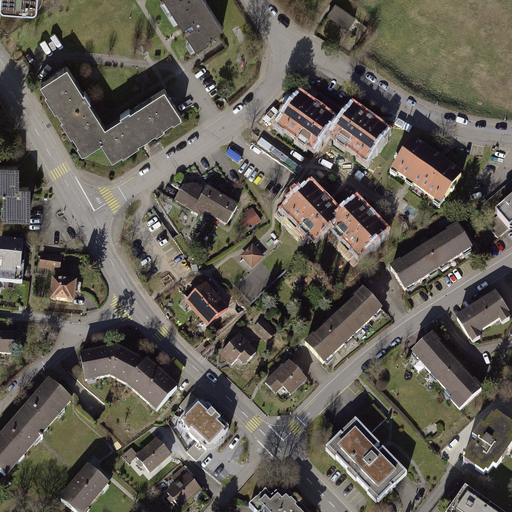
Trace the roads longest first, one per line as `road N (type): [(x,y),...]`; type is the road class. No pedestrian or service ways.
road 1 (residential): [(511,257),(351,372),(276,444)]
road 2 (residential): [(85,213),(219,130),(275,81),(295,45)]
road 3 (residential): [(295,45),(422,117),(511,136)]
road 4 (residential): [(137,303),(276,444)]
road 5 (residential): [(0,73),(85,213)]
